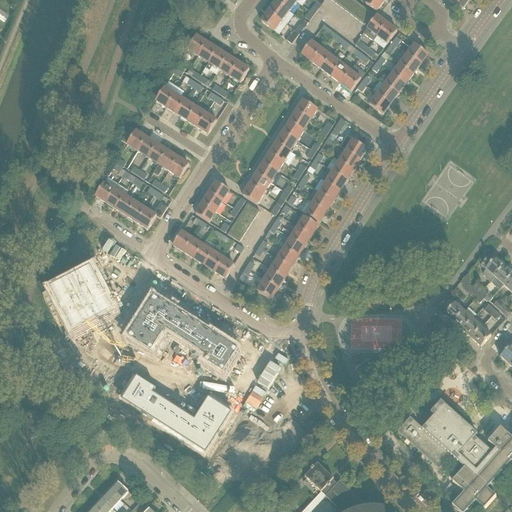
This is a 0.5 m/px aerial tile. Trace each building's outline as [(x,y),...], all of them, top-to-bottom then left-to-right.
[(293,0),(278,0),(276,2),(289,12),(297,2),(293,0)] [(345,0),(340,7),(345,11),(352,0),(345,0)] [(352,0),(345,11),(350,15),(358,3),(353,0),(352,0)] [(384,2),(380,0),(368,0),(365,4),(376,13),(384,2)] [(470,1),(469,0),(449,0),(449,1),(462,11),(470,1)] [(276,2),(269,12),(282,22),(287,26),(294,16),(289,12),(276,2)] [(350,15),(354,18),(363,7),(358,3),(350,15)] [(314,6),(309,12),(314,15),(318,9),(314,6)] [(354,18),(359,22),(368,11),(363,7),(354,18)] [(368,11),(359,22),(364,26),(373,14),(368,11)] [(269,12),(261,22),(274,32),(275,31),(280,35),(287,26),(282,22),(269,12)] [(314,15),(309,12),(305,19),(309,22),(314,15)] [(368,28),(363,34),(373,42),(377,37),(387,24),(377,17),(371,25),(368,28)] [(387,24),(377,37),(387,45),(397,32),(387,24)] [(294,31),(299,35),(304,29),(300,25),(295,31),(294,31)] [(323,26),(320,31),(328,37),(332,33),(323,26)] [(299,35),(294,31),(286,41),(292,45),(299,35)] [(335,35),(332,40),(340,46),(343,41),(335,35)] [(187,50),(198,57),(207,44),(196,37),(187,50)] [(396,38),(391,44),(396,47),(401,41),(396,38)] [(343,41),(340,46),(346,50),(349,46),(343,41)] [(301,55),(312,63),(322,50),(311,42),(301,55)] [(198,57),(209,64),(217,50),(207,44),(198,57)] [(362,44),(358,49),(365,54),(368,49),(362,44)] [(396,47),(391,44),(387,50),(391,53),(396,47)] [(415,45),(407,56),(421,66),(428,55),(415,45)] [(368,49),(365,54),(371,59),(375,53),(368,49)] [(213,67),(219,71),(228,57),(217,50),(209,64),(206,68),(210,71),(213,67)] [(312,63),(321,70),(331,57),(322,50),(312,63)] [(353,56),(359,61),(363,56),(356,51),(353,56)] [(363,56),(359,61),(366,66),(369,61),(363,56)] [(407,56),(399,66),(413,76),(421,66),(407,56)] [(219,71),(230,77),(238,64),(228,57),(219,71)] [(321,70),(331,78),(341,65),(331,57),(321,70)] [(381,58),(376,64),(381,67),(386,61),(381,58)] [(238,64),(230,77),(240,84),(249,71),(238,64)] [(381,67),(376,64),(372,70),(376,73),(381,67)] [(179,65),(177,69),(183,74),(186,69),(179,65)] [(331,78),(341,85),(351,72),(341,65),(331,78)] [(351,72),(341,85),(351,93),(357,85),(361,80),(365,74),(355,66),(351,72)] [(399,66),(392,76),(406,86),(413,76),(399,66)] [(183,74),(177,69),(173,74),(180,78),(183,74)] [(191,77),(198,81),(201,77),(194,72),(191,77)] [(392,76),(385,85),(398,96),(406,86),(392,76)] [(201,77),(198,81),(204,86),(207,81),(201,77)] [(366,77),(362,84),(366,87),(371,81),(366,77)] [(187,85),(193,89),(196,84),(190,80),(187,85)] [(196,84),(193,89),(200,93),(203,89),(196,84)] [(366,87),(362,84),(357,90),(362,93),(366,87)] [(385,85),(377,96),(391,106),(398,96),(385,85)] [(212,91),(218,95),(222,90),(215,86),(212,91)] [(156,102),(166,109),(175,95),(165,89),(156,102)] [(222,90),(218,95),(225,99),(228,94),(222,90)] [(207,98),(214,102),(217,97),(210,93),(207,98)] [(166,109),(177,116),(185,102),(175,95),(166,109)] [(391,106),(377,96),(369,106),(383,116),(391,106)] [(217,97),(214,102),(221,106),(224,102),(217,97)] [(303,101),(296,112),(311,121),(318,110),(303,101)] [(185,102),(177,116),(187,122),(196,108),(189,104),(185,102)] [(187,122),(197,129),(206,115),(196,108),(187,122)] [(296,112),(290,123),(304,132),(311,121),(296,112)] [(206,115),(197,129),(208,136),(217,122),(206,115)] [(335,128),(332,134),(337,137),(340,131),(345,123),(341,120),(335,128)] [(290,123),(283,133),(297,142),(304,132),(290,123)] [(328,123),(324,130),(329,133),(333,126),(328,123)] [(121,142),(138,153),(146,139),(130,129),(121,142)] [(329,133),(324,130),(320,136),(325,139),(329,133)] [(283,133),(277,144),(291,153),(297,142),(283,133)] [(332,134),(328,140),(332,143),(337,137),(332,134)] [(347,137),(340,148),(346,152),(360,161),(367,150),(353,141),(347,137)] [(366,138),(361,145),(367,149),(372,142),(366,138)] [(138,153),(148,159),(157,146),(146,139),(138,153)] [(332,143),(328,140),(323,147),(328,150),(332,143)] [(277,144),(270,154),(284,163),(291,153),(277,144)] [(315,144),(311,151),(315,154),(320,147),(315,144)] [(148,159),(159,166),(167,152),(157,146),(148,159)] [(315,154),(311,151),(306,157),(311,160),(315,154)] [(159,166),(154,174),(158,177),(162,171),(161,171),(163,169),(169,173),(178,159),(167,152),(159,166)] [(346,152),(339,162),(354,171),(360,161),(346,152)] [(291,153),(284,163),(290,167),(296,156),(291,153)] [(270,154),(263,165),(277,174),(284,163),(270,154)] [(319,154),(314,161),(319,164),(324,157),(319,154)] [(178,159),(169,173),(180,179),(189,166),(178,159)] [(301,165),(306,168),(309,164),(302,159),(299,164),(301,165)] [(328,169),(333,173),(339,162),(334,159),(328,169)] [(119,160),(116,165),(123,169),(126,165),(119,160)] [(319,164),(314,161),(310,168),(315,171),(319,164)] [(339,162),(333,173),(347,182),(354,171),(339,162)] [(123,169),(116,165),(113,170),(120,174),(123,169)] [(263,165),(257,175),(271,184),(277,174),(263,165)] [(301,165),(297,172),(302,175),(306,168),(301,165)] [(131,173),(137,177),(140,172),(134,168),(131,173)] [(140,172),(137,177),(144,181),(147,176),(140,172)] [(302,175),(297,172),(293,178),(298,181),(302,175)] [(333,173),(326,183),(340,192),(347,182),(333,173)] [(277,174),(271,184),(275,187),(282,177),(277,174)] [(126,180),(133,184),(136,179),(129,175),(126,180)] [(257,175),(250,186),(264,195),(267,197),(270,193),(266,191),(271,184),(257,175)] [(305,176),(301,182),(306,185),(310,179),(305,176)] [(136,179),(133,184),(140,188),(143,184),(136,179)] [(320,193),(326,183),(321,180),(315,190),(320,193)] [(152,186),(158,190),(161,185),(155,181),(152,186)] [(301,182),(297,189),(302,192),(302,191),(306,185),(301,182)] [(96,197),(106,204),(115,190),(104,183),(96,197)] [(216,183),(209,194),(223,202),(230,192),(216,183)] [(326,183),(320,193),(334,202),(340,192),(326,183)] [(161,185),(158,190),(165,194),(168,189),(161,185)] [(264,195),(250,186),(243,197),(257,206),(264,195)] [(288,186),(284,193),(289,196),(293,189),(288,186)] [(147,193),(154,197),(157,193),(150,188),(147,193)] [(106,204),(116,210),(125,197),(115,190),(106,204)] [(320,193),(315,190),(308,201),(313,204),(320,193)] [(157,193),(154,197),(160,202),(163,197),(157,193)] [(289,196),(284,193),(280,199),(285,202),(289,196)] [(320,193),(313,204),(327,213),(334,202),(320,193)] [(209,194),(202,204),(216,213),(223,202),(209,194)] [(116,210),(127,217),(136,203),(125,197),(116,210)] [(292,197),(287,204),(292,207),(297,200),(292,197)] [(241,199),(234,210),(238,212),(245,202),(241,199)] [(313,204),(308,201),(301,212),(306,215),(313,204)] [(127,217),(137,224),(146,210),(136,203),(127,217)] [(146,210),(137,224),(148,230),(156,217),(160,220),(168,208),(161,204),(154,215),(146,210)] [(216,213),(202,204),(196,215),(209,224),(216,213)] [(247,204),(244,210),(256,217),(259,212),(247,204)] [(327,213),(313,204),(306,215),(320,224),(327,213)] [(275,207),(270,214),(275,217),(279,210),(275,207)] [(286,207),(281,214),(286,216),(290,210),(286,207)] [(238,212),(234,210),(229,217),(234,219),(238,212)] [(244,210),(241,215),(253,222),(256,217),(244,210)] [(241,215),(238,220),(249,227),(253,222),(241,215)] [(304,218),(297,229),(311,238),(318,227),(304,218)] [(193,224),(200,228),(203,224),(196,219),(193,224)] [(238,220),(234,225),(246,233),(249,227),(238,220)] [(276,221),(272,227),(278,231),(282,224),(276,221)] [(203,224),(200,228),(206,232),(209,228),(203,224)] [(224,224),(220,231),(225,234),(230,227),(224,224)] [(234,225),(231,230),(243,238),(246,233),(234,225)] [(297,229),(291,239),(305,248),(311,238),(297,229)] [(243,238),(231,230),(228,236),(239,243),(243,238)] [(214,237),(220,241),(223,237),(217,232),(214,237)] [(173,247),(184,253),(192,240),(182,233),(173,247)] [(223,237),(220,241),(227,246),(230,241),(223,237)] [(291,239),(284,250),(298,259),(305,248),(291,239)] [(184,253),(194,260),(203,246),(192,240),(184,253)] [(264,242),(259,249),(264,252),(268,245),(264,242)] [(194,260),(204,267),(213,253),(203,246),(194,260)] [(235,250),(241,254),(244,250),(238,246),(235,250)] [(264,252),(259,249),(255,255),(260,258),(264,252)] [(284,250),(277,260),(291,269),(298,259),(284,250)] [(204,267),(214,273),(223,259),(213,253),(204,267)] [(484,277),(490,283),(504,267),(495,259),(494,260),(489,256),(480,266),(485,270),(483,273),(483,274),(483,275),(483,276),(484,277)] [(223,259),(214,273),(225,280),(234,266),(223,259)] [(277,260),(271,271),(285,280),(291,269),(277,260)] [(250,263),(246,270),(251,273),(255,266),(250,263)] [(490,283),(499,291),(503,286),(511,276),(511,273),(504,267),(490,283)] [(51,294),(59,309),(66,322),(73,337),(74,337),(86,330),(91,328),(102,322),(104,325),(112,321),(116,319),(108,303),(104,296),(107,294),(105,290),(102,292),(90,269),(82,273),(78,276),(79,279),(51,294)] [(251,273),(246,270),(242,276),(247,279),(251,273)] [(271,271),(264,281),(278,290),(285,280),(271,271)] [(511,276),(503,286),(511,294),(511,276)] [(278,290),(264,281),(257,292),(271,301),(278,290)] [(476,283),(472,288),(479,295),(484,290),(479,286),(476,283)] [(472,288),(467,293),(475,300),(479,295),(472,288)] [(484,290),(479,295),(484,299),(488,295),(484,290)] [(479,295),(475,300),(480,304),(484,299),(479,295)] [(444,315),(453,324),(464,312),(456,305),(450,299),(443,307),(448,312),(444,315)] [(138,326),(129,341),(152,356),(166,334),(208,360),(205,365),(224,377),(224,376),(238,354),(239,353),(220,341),(213,337),(170,310),(155,300),(145,315),(143,318),(140,317),(138,321),(140,322),(138,326)] [(493,306),(498,310),(503,305),(498,301),(493,306)] [(489,305),(484,311),(492,318),(497,313),(492,308),(489,305)] [(511,313),(503,305),(498,310),(507,318),(511,313)] [(453,324),(462,332),(473,320),(464,312),(453,324)] [(497,313),(492,318),(496,322),(500,317),(501,316),(497,313)] [(462,332),(471,340),(482,328),(473,320),(462,332)] [(482,328),(471,340),(481,348),(491,336),(482,328)] [(511,344),(500,358),(510,366),(511,363),(511,344)] [(122,402),(141,414),(148,419),(171,434),(187,444),(190,446),(206,456),(215,441),(218,437),(221,439),(223,435),(220,433),(223,430),(232,415),(209,400),(195,422),(153,396),(156,391),(137,379),(122,402)] [(511,438),(501,429),(488,443),(490,445),(487,449),(475,438),(478,435),(441,403),(431,414),(434,417),(423,430),(410,418),(398,432),(439,470),(451,457),(465,470),(453,483),(465,493),(453,507),(458,511),(466,511),(476,502),(485,510),(496,498),(487,490),(511,462),(511,438)] [(204,486),(220,470),(223,472),(231,464),(217,451),(194,476),(204,486)] [(371,511),(369,511),(367,511),(363,511),(363,509),(366,506),(340,481),(336,485),(332,481),(334,480),(318,465),(305,478),(321,493),(322,493),(326,496),(325,497),(341,511),(371,511)] [(119,484),(111,492),(121,501),(129,493),(119,484)] [(288,511),(281,505),(292,492),(285,486),(274,498),(277,501),(266,511),(288,511)] [(111,492),(103,500),(113,510),(121,501),(111,492)] [(103,500),(95,509),(98,511),(110,511),(113,510),(103,500)]
